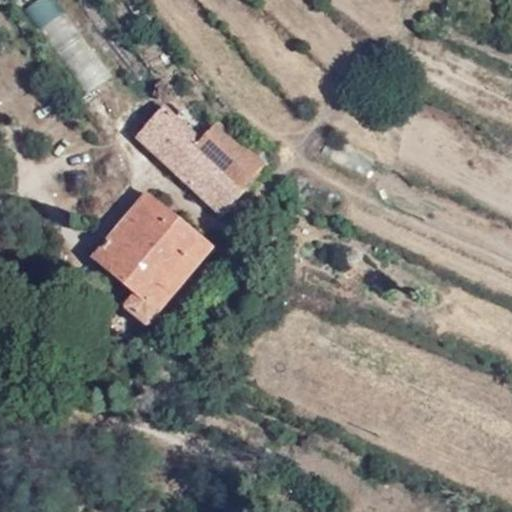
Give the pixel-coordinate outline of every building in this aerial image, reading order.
[(57,0),(34,0),(23,8),(85,95),(112,76),(57,0)] [(207,122),(160,82),(126,123),(225,204),(276,142),(258,126),(253,134),(219,106),(207,122)] [(226,246),(156,191),(99,262),(140,295),(131,309),(159,330),(226,246)] [(149,351),(163,359),(176,365),(182,351),(156,339),(149,351)] [(163,359),(156,376),(170,381),(176,365),(163,359)]
